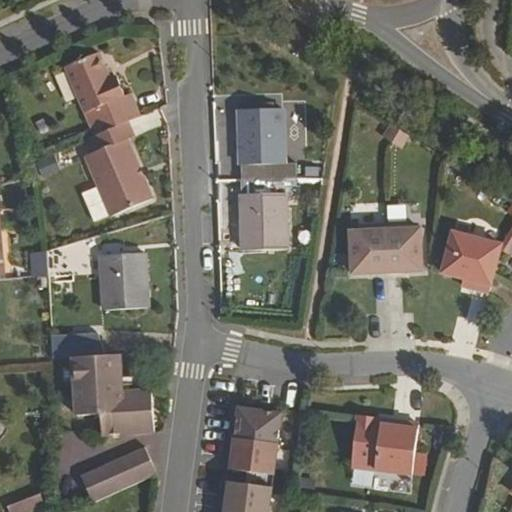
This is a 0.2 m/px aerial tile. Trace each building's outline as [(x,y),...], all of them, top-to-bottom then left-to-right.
[(300,42),(306,32),(307,29),(291,20),(285,32),(300,42)] [(318,39),(306,32),(300,42),(313,48),(318,39)] [(132,121),(142,116),(132,94),(128,95),(121,76),(113,78),(101,52),(70,65),(99,135),(132,121)] [(243,179),(299,178),(299,163),(286,163),(285,107),(242,108),(243,179)] [(137,135),(132,121),(99,135),(93,137),(99,152),(89,157),(114,214),(155,196),(132,139),(137,135)] [(401,131),(394,126),(385,139),(393,144),(401,131)] [(401,131),(393,144),(402,149),(410,137),(401,131)] [(299,192),(299,178),(243,179),(244,249),(288,248),(287,193),(299,192)] [(386,224),(389,274),(425,274),(423,227),(412,228),(413,223),(386,224)] [(352,275),(389,274),(386,224),(361,225),(361,229),(351,230),(352,275)] [(511,251),(511,230),(503,245),(502,249),(510,254),(511,251)] [(474,291),(490,295),(495,277),(502,249),(503,245),(452,231),(440,275),(464,281),(476,284),(474,291)] [(150,297),(147,242),(105,245),(107,299),(150,297)] [(46,275),(95,276),(96,245),(46,244),(46,275)] [(44,277),(44,254),(28,254),(28,277),(44,277)] [(0,280),(10,280),(7,258),(0,258),(0,280)] [(463,289),(474,291),(476,284),(464,281),(463,289)] [(53,335),(54,357),(76,357),(111,355),(96,333),(53,335)] [(111,355),(76,357),(78,413),(102,412),(103,432),(154,430),(153,390),(131,392),(131,399),(123,399),(124,392),(121,354),(111,355)] [(284,415),(240,409),(232,471),(275,477),(284,415)] [(420,424),(389,420),(389,425),(377,424),(377,418),(359,416),(352,470),(413,478),(420,424)] [(81,475),(93,502),(157,474),(144,446),(81,475)] [(270,511),(273,489),(230,483),(226,511),(270,511)] [(43,492),(11,507),(13,511),(30,511),(48,504),(43,492)]
